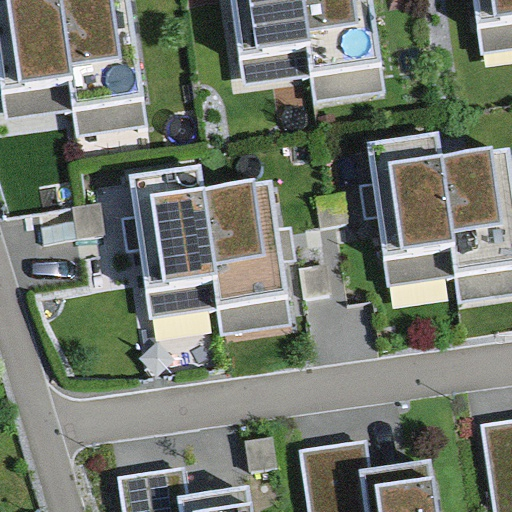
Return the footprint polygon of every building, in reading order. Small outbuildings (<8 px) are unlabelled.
[(0,0),(0,76),(6,120),(71,112),(74,138),(145,128),(127,0),(0,0)] [(233,0),(246,92),(315,83),(317,100),(384,91),(371,0),(233,0)] [(511,0),(470,0),(478,53),(511,48),(511,0)] [(433,142),(365,152),(384,291),(452,281),(455,307),(511,298),(511,161),(437,172),(433,142)] [(196,176),(127,187),(147,321),(212,311),(217,342),(296,331),(274,189),(199,200),(196,176)] [(511,511),(511,425),(480,430),(491,511),(511,511)] [(274,444),(245,448),(249,475),(278,471),(274,444)] [(432,511),(426,472),(370,480),(365,449),(300,459),(308,511),(432,511)] [(248,511),(246,498),(190,507),(185,475),(118,485),(122,511),(248,511)]
